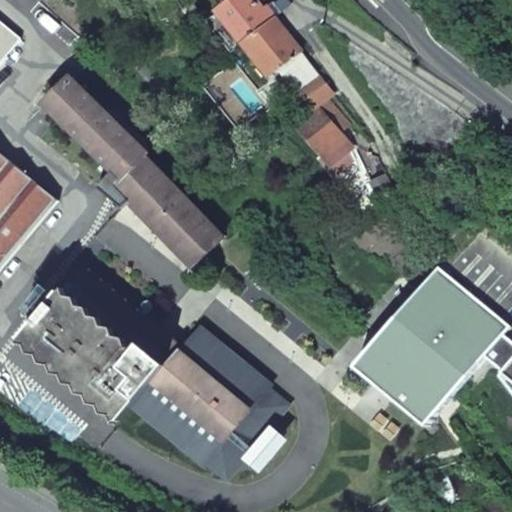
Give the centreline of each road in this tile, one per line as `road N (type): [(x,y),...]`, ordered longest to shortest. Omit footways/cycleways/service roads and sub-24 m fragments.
road 1 (unclassified): [(511,121),(465,109),(308,0)]
road 2 (residential): [(389,0),(424,44),(511,115)]
